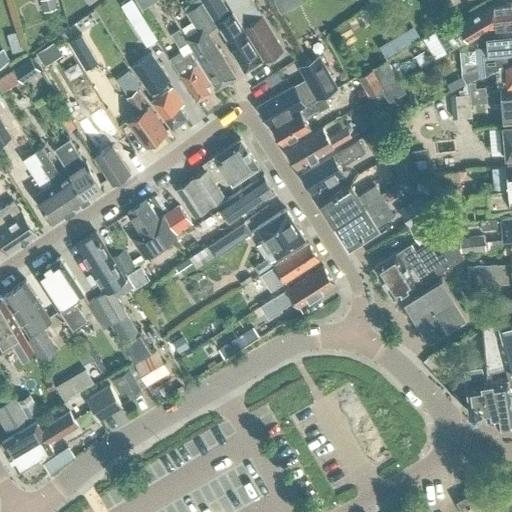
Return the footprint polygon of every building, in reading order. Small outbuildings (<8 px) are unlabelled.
[(54,0),(40,0),(43,9),(56,5),(54,0)] [(216,24),(213,19),(212,17),(201,0),(189,0),(183,4),(197,27),(185,34),(217,86),(235,75),(207,29),(216,24)] [(228,8),(223,0),(201,0),(212,17),(228,8)] [(282,46),(261,13),(252,0),(227,0),(232,8),(242,25),(263,57),(282,46)] [(286,0),(275,0),(280,8),(281,11),(290,6),(286,0)] [(511,0),(494,0),(492,1),(457,22),(467,37),(486,26),(511,23),(511,0)] [(232,8),(225,12),(213,19),(216,24),(244,69),(263,57),(242,25),(232,8)] [(421,14),(388,32),(394,43),(427,25),(421,14)] [(144,16),(133,23),(146,43),(157,36),(144,16)] [(446,49),(467,37),(457,22),(437,34),(446,49)] [(511,24),(486,27),(488,43),(474,44),(476,61),(459,69),(465,81),(507,60),(506,50),(511,49),(511,24)] [(178,44),(186,39),(179,26),(170,31),(178,44)] [(90,49),(76,28),(65,35),(78,56),(90,49)] [(52,39),(35,49),(43,62),(60,51),(52,39)] [(0,63),(9,58),(3,46),(0,47),(0,63)] [(181,49),(169,56),(196,99),(210,90),(206,84),(210,82),(189,49),(183,53),(181,49)] [(153,52),(134,63),(155,97),(154,99),(170,127),(185,118),(179,108),(183,106),(172,88),(171,88),(167,81),(170,79),(153,52)] [(39,68),(30,53),(12,66),(22,80),(39,68)] [(299,64),(311,84),(298,91),(293,82),(257,102),(269,122),(336,85),(319,53),(299,64)] [(398,79),(387,59),(373,67),(383,87),(398,79)] [(497,82),(511,80),(511,59),(495,67),(497,82)] [(370,95),(383,88),(381,84),(372,67),(359,75),(370,95)] [(11,68),(0,74),(0,88),(1,90),(18,80),(11,68)] [(511,84),(492,87),(494,99),(502,99),(504,122),(511,120),(511,84)] [(146,144),(166,129),(136,87),(126,94),(138,110),(127,117),(146,144)] [(457,116),(470,114),(468,92),(455,93),(457,116)] [(304,116),(329,102),(324,93),(271,124),(282,141),(310,125),(304,116)] [(366,100),(356,105),(367,126),(378,120),(372,109),(371,110),(366,100)] [(0,141),(11,134),(0,117),(0,141)] [(506,153),(511,152),(511,121),(503,123),(506,153)] [(112,181),(130,169),(112,142),(109,144),(96,123),(86,130),(100,150),(94,154),(112,181)] [(389,137),(381,123),(362,134),(370,148),(389,137)] [(297,165),(351,134),(346,125),(328,135),(322,125),(285,146),(297,165)] [(69,136),(60,142),(54,146),(69,169),(69,170),(87,197),(104,186),(86,158),(84,159),(69,136)] [(214,178),(217,176),(221,180),(225,181),(232,180),(232,181),(258,164),(240,137),(202,161),(205,166),(176,185),(194,214),(224,194),(214,178)] [(343,171),(339,164),(365,149),(358,137),(342,146),(301,170),(312,189),(343,171)] [(389,141),(376,150),(390,171),(403,163),(389,141)] [(49,155),(48,156),(41,146),(36,150),(42,160),(40,161),(71,208),(87,197),(69,170),(62,175),(49,155)] [(430,165),(427,146),(410,149),(414,168),(430,165)] [(42,160),(36,150),(35,148),(22,156),(42,187),(35,192),(54,219),(71,208),(40,161),(42,160)] [(511,162),(506,163),(494,164),(496,188),(488,189),(470,191),(471,206),(488,204),(489,207),(511,204),(511,162)] [(405,164),(395,170),(401,180),(411,174),(405,164)] [(219,202),(221,205),(230,217),(273,187),(263,172),(219,202)] [(336,221),(381,192),(375,182),(358,193),(350,182),(322,200),(324,203),(324,206),(327,211),(330,212),(336,221)] [(388,202),(381,192),(336,221),(342,230),(341,233),(344,238),(347,239),(349,242),(377,224),(370,213),(388,202)] [(399,209),(410,227),(433,211),(422,195),(399,209)] [(0,236),(8,249),(36,231),(21,208),(20,209),(13,198),(0,206),(0,236)] [(161,212),(157,215),(146,198),(127,210),(138,227),(129,233),(144,255),(175,234),(174,233),(161,212)] [(191,222),(185,212),(178,202),(162,212),(174,233),(191,222)] [(271,259),(305,236),(286,206),(257,225),(265,237),(256,243),(265,256),(268,255),(271,259)] [(432,213),(414,224),(410,227),(420,241),(445,225),(436,210),(433,212),(432,213)] [(503,237),(511,236),(511,214),(481,217),(482,227),(496,226),(496,221),(501,220),(503,237)] [(214,255),(251,230),(244,219),(207,244),(214,255)] [(113,259),(95,230),(76,241),(105,289),(124,277),(113,259)] [(484,248),(483,234),(459,236),(461,250),(484,248)] [(250,278),(259,290),(281,275),(284,279),(319,257),(308,240),(250,278)] [(383,278),(420,255),(411,241),(374,264),(383,278)] [(214,255),(207,244),(189,255),(197,266),(214,255)] [(511,245),(510,246),(511,260),(496,261),(496,260),(482,262),(482,261),(467,262),(470,284),(511,279),(511,295),(496,299),(498,316),(511,312),(511,245)] [(121,269),(132,262),(122,247),(111,254),(121,269)] [(72,328),(87,318),(73,298),(84,291),(60,255),(35,271),(72,328)] [(258,271),(273,262),(271,259),(268,255),(265,256),(254,264),(258,271)] [(420,255),(383,278),(394,295),(408,287),(409,288),(432,274),(420,255)] [(273,296),(273,295),(260,303),(268,316),(281,308),(280,306),(294,297),(298,304),(334,281),(323,263),(273,296)] [(416,317),(453,294),(442,275),(404,298),(416,317)] [(51,316),(25,277),(4,291),(31,334),(28,336),(42,358),(58,348),(41,322),(51,316)] [(111,286),(97,294),(112,321),(110,322),(121,341),(122,341),(133,360),(135,359),(150,351),(111,286)] [(23,355),(34,349),(1,293),(0,293),(0,348),(0,350),(15,341),(23,355)] [(112,321),(97,294),(87,300),(103,326),(110,322),(112,321)] [(453,294),(416,317),(428,336),(465,313),(453,294)] [(511,312),(498,316),(482,320),(486,368),(487,367),(508,362),(511,360),(511,312)] [(225,356),(255,337),(258,334),(252,325),(236,337),(220,347),(225,356)] [(178,351),(188,344),(182,334),(171,341),(178,351)] [(150,351),(135,359),(144,373),(148,380),(169,367),(157,346),(150,351)] [(148,380),(144,373),(142,374),(134,361),(133,362),(131,359),(115,368),(116,369),(112,371),(107,374),(118,393),(125,388),(130,396),(142,389),(141,386),(146,383),(149,388),(152,386),(148,380)] [(487,367),(486,378),(466,381),(469,405),(468,407),(476,413),(477,411),(486,410),(487,415),(495,414),(496,419),(511,416),(511,400),(511,396),(509,370),(508,362),(487,367)] [(64,397),(78,388),(70,374),(56,383),(64,397)] [(43,381),(49,391),(56,387),(50,377),(43,381)] [(169,378),(158,385),(164,394),(176,387),(175,386),(170,378),(169,378)] [(86,397),(100,418),(123,404),(109,382),(86,397)] [(18,398),(28,416),(40,409),(30,392),(18,398)] [(14,395),(0,403),(0,419),(5,429),(26,416),(14,395)] [(2,439),(10,454),(74,417),(70,410),(47,423),(48,425),(42,428),(36,419),(2,439)] [(74,417),(10,454),(18,469),(53,448),(47,439),(54,435),(55,437),(77,424),(74,417)] [(56,452),(44,460),(51,470),(63,462),(56,452)] [(511,511),(511,488),(483,503),(487,511),(511,511)] [(465,511),(476,511),(480,510),(478,506),(471,492),(458,499),(465,511)]
